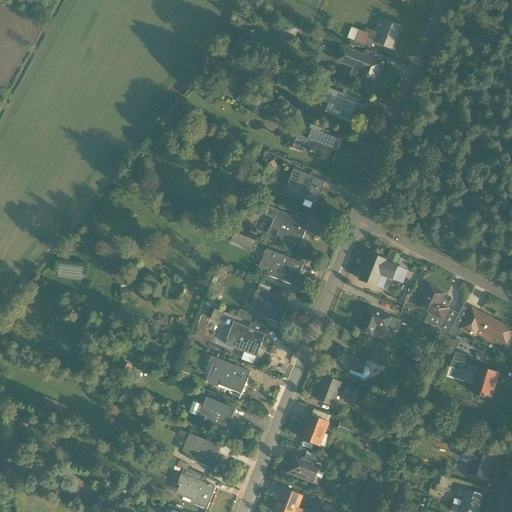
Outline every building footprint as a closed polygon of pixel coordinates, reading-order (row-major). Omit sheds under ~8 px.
[(294,43),(299,26),(284,22),(279,38),(294,43)] [(351,28),(347,38),(372,48),(374,43),(391,50),(400,29),(384,23),(378,36),(364,30),(363,33),(351,28)] [(372,86),(381,63),(339,47),(333,62),(352,69),(349,77),(372,86)] [(335,96),(320,91),(314,104),(330,110),(326,120),(348,129),(360,100),(338,91),(335,96)] [(297,134),(292,146),(302,150),(319,156),(323,147),(336,151),(340,140),(327,136),(329,132),(308,124),(303,137),(297,134)] [(301,173),(294,171),(288,188),(294,190),(292,196),(317,205),(319,200),(326,183),(301,173)] [(309,225),(277,211),(268,233),(300,247),(309,225)] [(266,250),(257,271),(294,287),(303,265),(266,250)] [(408,272),(396,267),(395,266),(399,256),(392,253),(388,263),(385,262),(385,261),(369,254),(364,267),(365,268),(359,281),(360,281),(376,288),(380,277),(391,281),(402,285),(408,272)] [(122,298),(133,298),(132,287),(122,287),(122,298)] [(445,294),(431,287),(420,308),(428,313),(423,322),(447,334),(457,315),(439,305),(445,294)] [(287,302),(258,290),(251,308),(258,311),(257,315),(279,324),(287,302)] [(404,304),(408,294),(403,292),(399,302),(404,304)] [(472,312),(463,307),(449,334),(457,339),(460,332),(474,339),(478,331),(506,347),(511,335),(511,331),(472,310),(472,312)] [(237,317),(251,322),(254,314),(241,309),(237,317)] [(394,334),(399,322),(368,310),(359,332),(372,337),(376,327),(394,334)] [(248,329),(233,323),(226,341),(234,344),(232,349),(255,358),(266,330),(250,324),(248,329)] [(392,355),(373,348),(368,362),(386,369),(392,355)] [(366,363),(337,351),(332,363),(334,364),(333,367),(363,379),(368,378),(370,373),(367,368),(364,367),(366,363)] [(454,360),(470,364),(472,356),(457,352),(454,360)] [(206,383),(240,397),(250,374),(215,360),(206,383)] [(492,400),(498,375),(478,370),(471,394),(492,400)] [(325,378),(316,401),(333,408),(342,385),(325,378)] [(355,402),(359,392),(352,388),(347,399),(355,402)] [(201,397),(193,416),(227,430),(235,411),(201,397)] [(310,417),(300,439),(321,448),(330,425),(310,417)] [(354,430),(340,424),(337,430),(340,431),(339,435),(347,438),(348,434),(352,436),(354,430)] [(17,435),(9,432),(7,439),(15,441),(17,435)] [(374,438),(362,433),(360,439),(363,440),(361,444),(370,448),(374,438)] [(182,451),(190,455),(188,460),(211,469),(213,464),(220,448),(188,435),(182,451)] [(466,449),(462,460),(470,463),(467,475),(486,481),(493,458),(466,449)] [(290,465),(286,474),(319,487),(326,468),(291,454),(288,464),(290,465)] [(180,485),(175,497),(206,510),(215,489),(203,484),(205,478),(183,469),(177,484),(180,485)] [(433,475),(431,484),(436,485),(435,491),(442,493),(444,487),(446,488),(448,479),(433,475)] [(384,482),(379,479),(375,488),(381,490),(384,482)] [(281,497),(274,511),(297,511),(303,498),(280,488),(277,496),(281,497)] [(382,492),(373,489),(369,501),(377,504),(382,492)] [(478,511),(483,496),(464,491),(462,502),(454,500),(450,511),(478,511)] [(322,502),(314,498),(312,504),(319,507),(322,502)]
